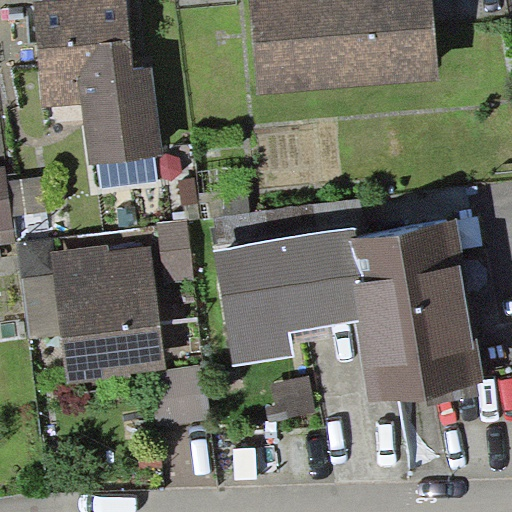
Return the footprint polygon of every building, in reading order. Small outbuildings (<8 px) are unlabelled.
[(135,70),(127,0),(58,0),(34,3),(45,109),(83,105),(90,163),(97,163),(155,156),(163,156),(154,68),(135,70)] [(439,78),(432,0),(249,0),(258,94),(439,78)] [(158,181),(155,156),(97,163),(99,187),(158,181)] [(5,165),(0,165),(0,241),(16,240),(12,215),(7,180),(5,165)] [(42,176),(7,180),(12,215),(47,210),(42,176)] [(356,227),(215,250),(234,366),(295,356),(291,334),(358,323),(371,403),(484,384),(457,220),(358,237),(356,227)] [(187,221),(158,224),(165,284),(194,280),(187,221)] [(53,237),(16,242),(22,279),(53,275),(50,252),(55,252),(53,237)] [(166,369),(151,246),(109,252),(108,245),(55,252),(50,252),(53,275),(62,335),(68,383),(151,371),(166,369)] [(31,339),(62,335),(53,275),(22,279),(31,339)] [(203,364),(166,369),(151,371),(159,428),(211,421),(203,364)] [(309,375),(272,383),(276,405),(266,407),(269,422),(316,412),(309,375)]
